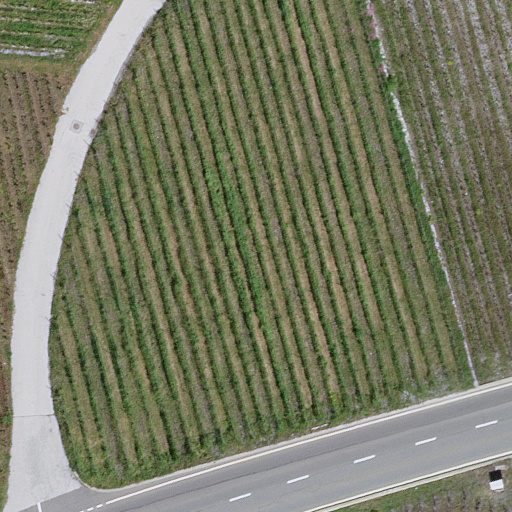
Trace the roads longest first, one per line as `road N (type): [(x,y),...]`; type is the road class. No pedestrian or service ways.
road 1 (track): [(41,511),(30,359),(39,252),(97,77),(143,0)]
road 2 (secondary): [(197,511),(511,417)]
